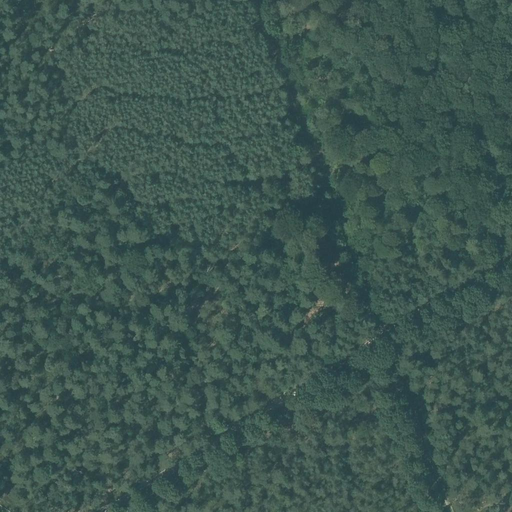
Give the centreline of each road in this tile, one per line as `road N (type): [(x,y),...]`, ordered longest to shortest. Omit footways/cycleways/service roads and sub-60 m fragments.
road 1 (track): [(255,0),(449,511)]
road 2 (track): [(96,511),(511,244)]
